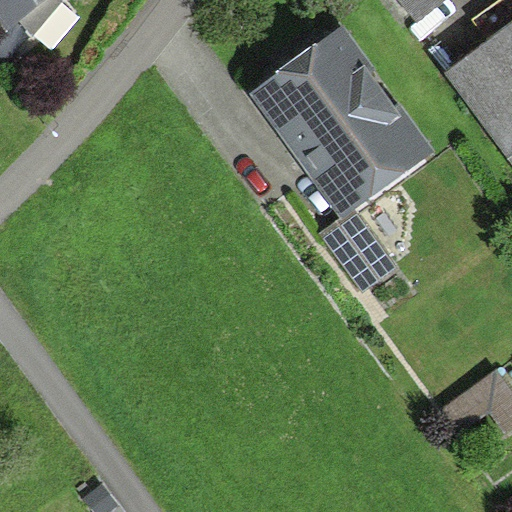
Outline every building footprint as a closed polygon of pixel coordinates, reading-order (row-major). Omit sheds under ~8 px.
[(32,39),(63,4),(60,0),(0,0),(0,30),(5,37),(21,25),(32,39)] [(393,0),(417,28),(453,0),(393,0)] [(359,215),(437,157),(343,31),(250,99),(290,153),(344,226),(359,215)] [(511,33),(446,82),(511,172),(511,33)] [(398,268),(359,215),(344,226),(322,242),(361,294),(398,268)] [(511,392),(500,373),(442,411),(459,437),(491,416),(504,435),(511,430),(511,392)]
